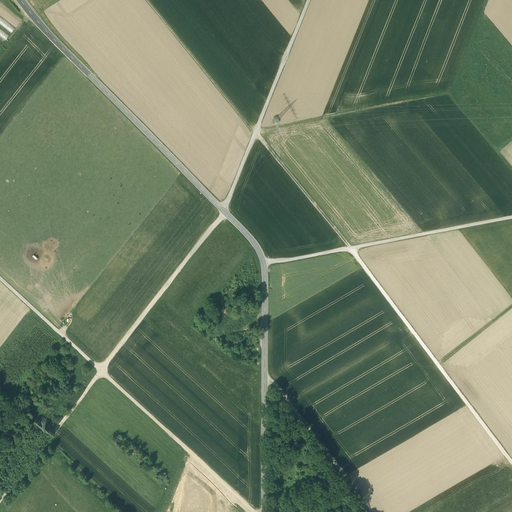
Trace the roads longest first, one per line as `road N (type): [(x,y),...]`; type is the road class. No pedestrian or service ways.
road 1 (tertiary): [(264,511),(263,260),(249,236),(88,74)]
road 2 (track): [(0,501),(219,217),(256,129)]
road 3 (track): [(254,134),(511,461)]
road 4 (track): [(0,278),(255,511)]
road 5 (track): [(511,169),(447,94),(256,129)]
road 6 (track): [(511,217),(263,260)]
road 7 (track): [(146,0),(255,133)]
road 8 (track): [(264,378),(279,387),(370,511)]
road 9 (track): [(256,129),(308,0)]
